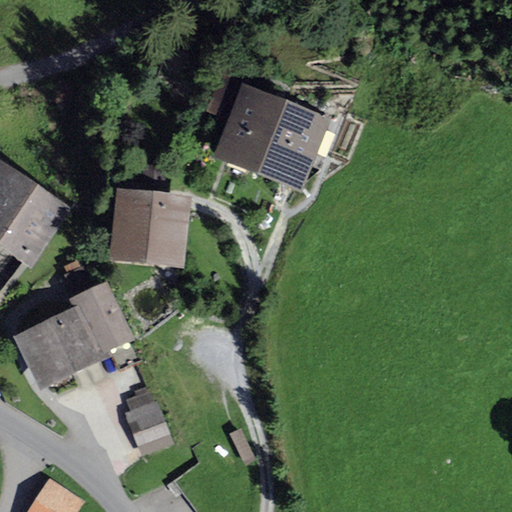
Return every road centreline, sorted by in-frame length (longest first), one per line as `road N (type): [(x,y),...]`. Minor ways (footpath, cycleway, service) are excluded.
road 1 (track): [(193,202),(239,229),(254,277),(240,368),(263,457),(266,511)]
road 2 (residential): [(0,75),(191,0)]
road 3 (unclassified): [(31,431),(87,472),(120,511)]
